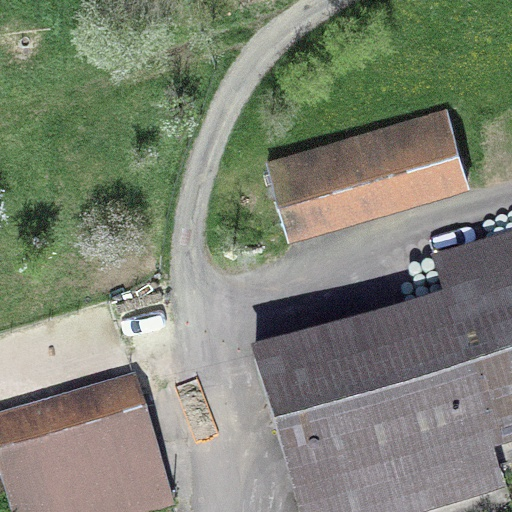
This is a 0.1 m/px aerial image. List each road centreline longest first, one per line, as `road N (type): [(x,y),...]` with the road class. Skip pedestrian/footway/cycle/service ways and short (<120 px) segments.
road 1 (unclassified): [(216,511),(187,230),(206,139),(257,49),(326,0)]
road 2 (track): [(195,310),(511,199)]
